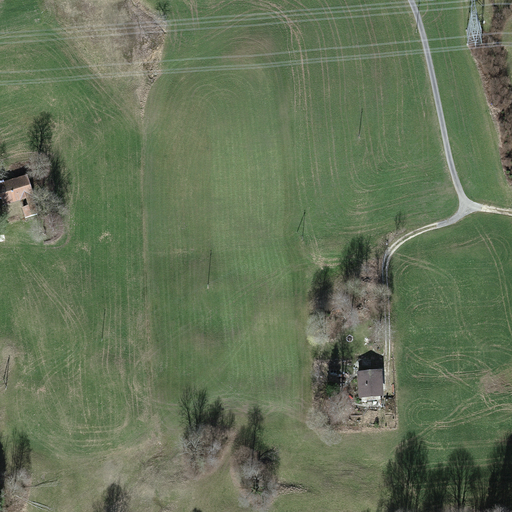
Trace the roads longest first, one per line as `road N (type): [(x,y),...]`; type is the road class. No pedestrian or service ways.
road 1 (track): [(477,213),(442,219),(387,256),(389,399)]
road 2 (track): [(409,0),(451,165),(477,213)]
